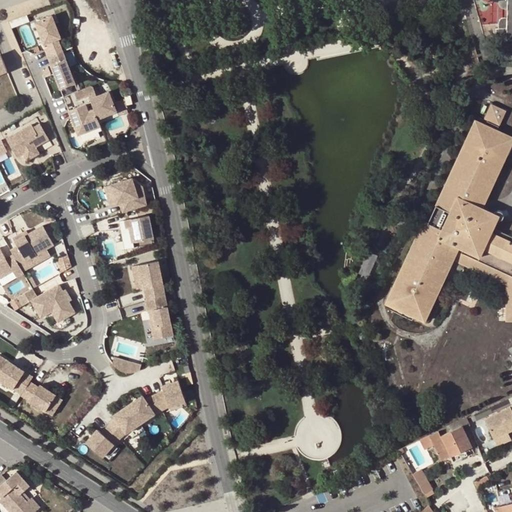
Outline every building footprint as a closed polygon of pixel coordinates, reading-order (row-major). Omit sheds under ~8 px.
[(511,0),(499,0),(500,2),(501,4),(504,5),(505,6),(507,7),(508,7),(509,6),(509,17),(504,17),(503,17),(502,18),(501,19),(499,21),(499,23),(499,25),(499,27),(508,27),(508,44),(511,44),(511,0)] [(48,56),(63,51),(58,38),(61,37),(52,15),(35,22),(44,44),(48,43),(51,41),(53,45),(50,47),(45,48),(48,56)] [(48,56),(61,88),(76,83),(63,51),(48,56)] [(90,95),(96,92),(94,86),(91,85),(72,93),(75,101),(90,95)] [(95,108),(99,118),(118,111),(110,91),(98,96),(91,98),(95,108)] [(491,97),(484,113),(501,120),(508,104),(491,97)] [(89,111),(86,103),(70,110),(79,134),(102,125),(95,108),(89,111)] [(482,117),(499,124),(501,120),(484,113),(482,117)] [(446,252),(451,254),(463,260),(469,247),(477,250),(473,259),(489,267),(488,271),(504,277),(504,304),(511,303),(511,231),(493,222),(497,212),(499,212),(501,211),(502,211),(503,209),(504,207),(503,204),(503,203),(502,202),(499,202),(497,202),(496,202),(494,203),(494,204),(482,199),(466,192),(470,183),(485,190),(511,131),(511,130),(499,124),(482,117),(477,114),(462,147),(468,150),(457,173),(451,171),(428,219),(424,218),(390,293),(425,309),(434,290),(429,288),(424,286),(425,281),(431,284),(446,252)] [(31,123),(6,138),(17,156),(22,153),(33,147),(48,138),(40,123),(33,127),(31,123)] [(33,147),(22,153),(25,159),(36,152),(33,147)] [(462,147),(451,171),(457,173),(468,150),(462,147)] [(127,212),(148,205),(144,186),(133,177),(112,184),(118,203),(121,202),(123,202),(127,212)] [(482,199),(485,190),(470,183),(466,192),(482,199)] [(118,203),(112,184),(105,186),(111,206),(118,203)] [(138,242),(155,239),(151,215),(126,221),(128,229),(131,228),(134,227),(138,242)] [(14,256),(20,266),(55,245),(43,226),(30,234),(15,242),(18,247),(11,251),(14,256)] [(14,239),(15,242),(30,234),(28,231),(14,239)] [(469,247),(463,260),(488,271),(489,267),(473,259),(477,250),(469,247)] [(17,278),(24,274),(20,266),(14,256),(7,260),(0,248),(0,278),(13,271),(17,278)] [(434,290),(451,254),(446,252),(431,284),(429,288),(434,290)] [(146,287),(149,301),(166,295),(160,262),(142,266),(146,287)] [(139,288),(146,287),(142,266),(135,268),(139,288)] [(33,290),(18,298),(23,306),(32,301),(42,318),(53,312),(59,323),(75,313),(68,301),(66,302),(64,299),(67,298),(60,286),(37,299),(33,290)] [(175,336),(166,295),(149,301),(147,301),(149,311),(151,311),(156,310),(157,319),(153,319),(152,320),(156,339),(175,336)] [(511,303),(504,304),(503,312),(511,311),(511,303)] [(123,317),(138,312),(136,307),(130,309),(129,306),(121,308),(123,317)] [(31,383),(34,378),(0,356),(0,377),(1,376),(17,385),(14,390),(23,396),(31,383)] [(17,385),(1,376),(0,377),(0,381),(14,390),(17,385)] [(39,388),(31,383),(23,396),(22,396),(47,413),(57,396),(49,391),(43,387),(41,386),(39,388)] [(166,392),(157,397),(165,412),(172,409),(188,404),(182,385),(175,387),(174,385),(165,388),(166,392)] [(57,396),(47,413),(53,417),(63,401),(57,396)] [(511,396),(504,400),(470,416),(473,422),(511,403),(511,396)] [(138,405),(132,409),(143,426),(157,416),(165,412),(157,397),(148,401),(145,397),(137,403),(138,405)] [(511,404),(485,418),(494,438),(511,429),(511,404)] [(119,420),(111,427),(123,440),(129,435),(143,426),(132,409),(126,413),(124,411),(116,416),(119,420)] [(461,425),(440,435),(450,455),(453,461),(467,455),(465,451),(464,448),(471,446),(461,425)] [(123,440),(111,427),(104,434),(100,431),(94,438),(96,440),(91,445),(105,458),(117,445),(123,440)] [(436,437),(434,432),(426,435),(428,439),(428,441),(431,440),(441,459),(450,455),(440,435),(436,437)] [(334,471),(337,477),(349,472),(345,465),(343,466),(334,471)] [(418,467),(412,471),(423,490),(429,486),(418,467)] [(9,484),(2,475),(0,476),(0,503),(9,511),(38,511),(30,503),(28,504),(18,494),(25,487),(16,477),(9,484)] [(487,481),(485,476),(475,481),(477,486),(487,481)] [(30,492),(25,487),(18,494),(28,504),(30,503),(38,511),(42,508),(34,499),(31,501),(26,496),(30,492)] [(511,511),(511,500),(493,505),(496,511),(511,511)]
